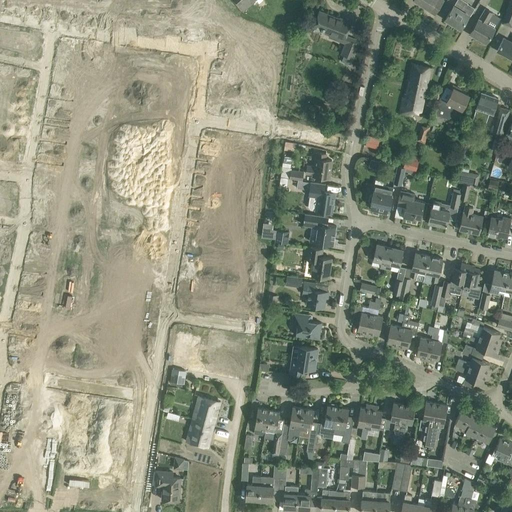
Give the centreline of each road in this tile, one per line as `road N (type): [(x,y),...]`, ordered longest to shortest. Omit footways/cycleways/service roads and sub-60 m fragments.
road 1 (residential): [(194,117),(205,52),(54,28)]
road 2 (residential): [(353,142),(194,117)]
road 3 (residential): [(25,226),(46,67)]
road 4 (residential): [(511,258),(356,222)]
road 5 (residential): [(151,398),(0,373)]
road 6 (residential): [(25,226),(174,244)]
road 7 (tertiary): [(511,84),(388,11)]
road 8 (residential): [(359,351),(343,340),(342,328),(356,222)]
road 9 (residential): [(353,142),(388,11)]
road 10 (residential): [(174,244),(194,117)]
